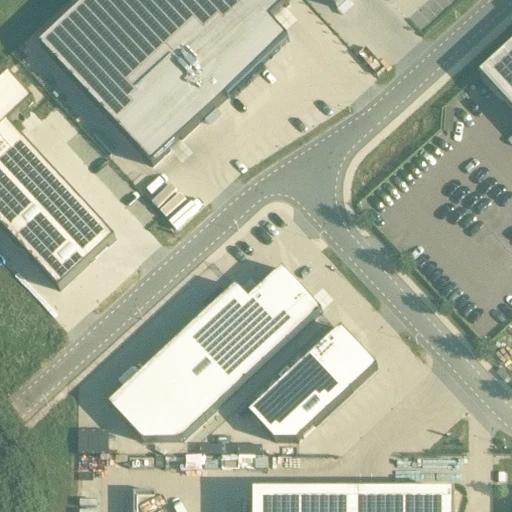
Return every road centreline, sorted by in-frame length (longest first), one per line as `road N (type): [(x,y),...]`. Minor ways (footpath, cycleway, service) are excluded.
road 1 (unclassified): [(13,414),(255,192),(292,177),(315,179)]
road 2 (unclassified): [(315,179),(340,237),(511,418)]
road 3 (unclassified): [(498,0),(337,148),(315,179)]
